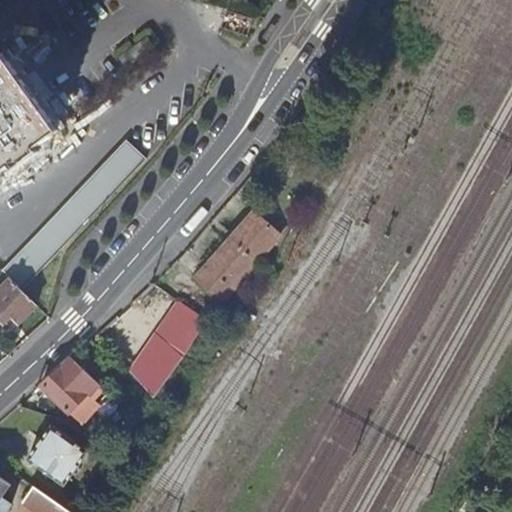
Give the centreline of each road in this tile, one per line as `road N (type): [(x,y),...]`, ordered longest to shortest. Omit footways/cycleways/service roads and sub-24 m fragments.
road 1 (tertiary): [(269,86),(154,236),(0,394)]
road 2 (residential): [(138,0),(269,86)]
